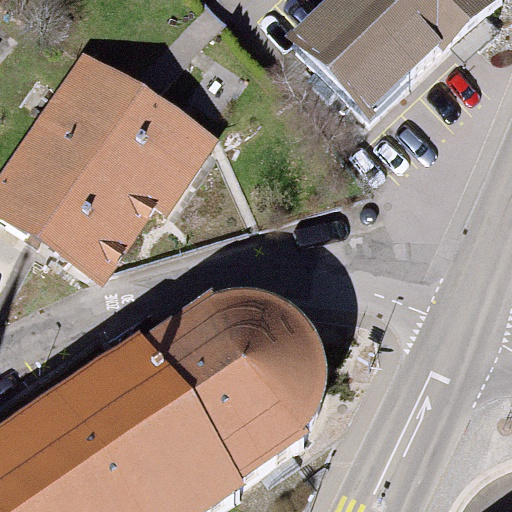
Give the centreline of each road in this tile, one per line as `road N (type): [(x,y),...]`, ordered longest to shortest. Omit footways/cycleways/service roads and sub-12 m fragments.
road 1 (residential): [(458,329),(306,272),(261,266),(208,271),(129,295),(0,359)]
road 2 (secondary): [(376,511),(458,329)]
road 3 (secondary): [(458,329),(511,208)]
